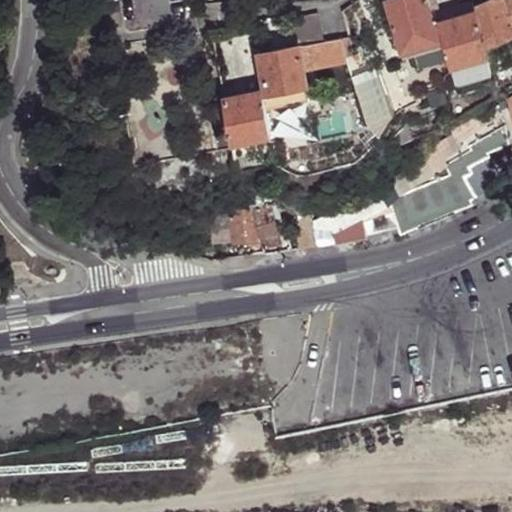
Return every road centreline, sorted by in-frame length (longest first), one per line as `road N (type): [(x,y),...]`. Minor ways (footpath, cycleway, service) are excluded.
road 1 (track): [(511,469),(286,484),(108,511)]
road 2 (primary): [(420,259),(163,291)]
road 3 (primary): [(169,316),(334,290),(420,259)]
road 4 (residential): [(343,0),(209,22)]
road 5 (residential): [(0,118),(25,76),(35,0)]
